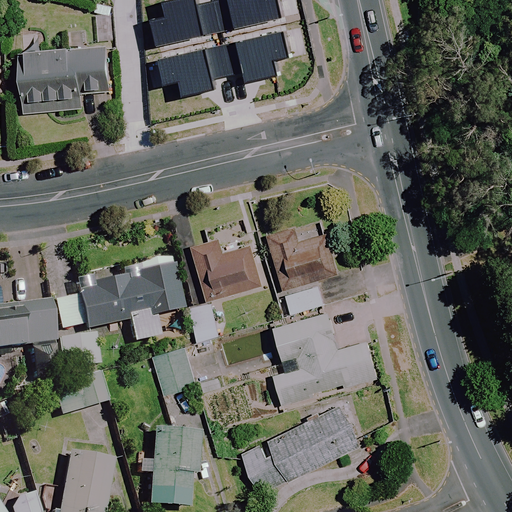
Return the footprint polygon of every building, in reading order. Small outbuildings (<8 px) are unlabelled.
[(275,66),(260,17),(142,53),(156,99),(223,78),(224,82),(275,66)] [(38,33),(18,34),(20,55),(12,56),(17,117),(81,111),(80,93),(103,91),(100,50),(40,55),(38,33)] [(339,272),(328,229),(301,236),(300,230),(272,237),(285,286),(339,272)] [(210,299),(265,284),(253,243),(224,251),(220,236),(195,243),(210,299)] [(178,310),(166,259),(131,267),(134,281),(123,283),(121,277),(87,285),(89,292),(50,302),(57,332),(76,327),(78,332),(123,321),(128,343),(155,337),(150,317),(178,310)] [(322,307),(317,287),(283,296),(288,316),(322,307)] [(55,378),(50,343),(44,301),(0,307),(0,349),(24,346),(29,381),(55,378)] [(214,301),(192,306),(200,340),(222,334),(214,301)] [(343,349),(332,311),(277,327),(286,360),(303,355),(307,367),(278,375),(286,403),(382,377),(371,341),(343,349)] [(54,340),(59,371),(60,380),(70,379),(68,369),(94,365),(90,334),(54,340)] [(198,385),(185,343),(154,352),(167,395),(198,385)] [(201,378),(205,392),(224,387),(220,372),(201,378)] [(103,403),(94,374),(47,387),(55,417),(103,403)] [(353,442),(358,439),(344,410),(342,405),(285,431),(282,425),(259,436),(263,446),(238,458),(257,497),(357,449),(353,442)] [(191,474),(193,434),(147,432),(144,506),(189,509),(191,474)] [(103,511),(112,456),(68,450),(58,511),(103,511)] [(40,511),(33,491),(17,496),(10,507),(11,511),(5,511),(0,503),(0,511),(40,511)]
